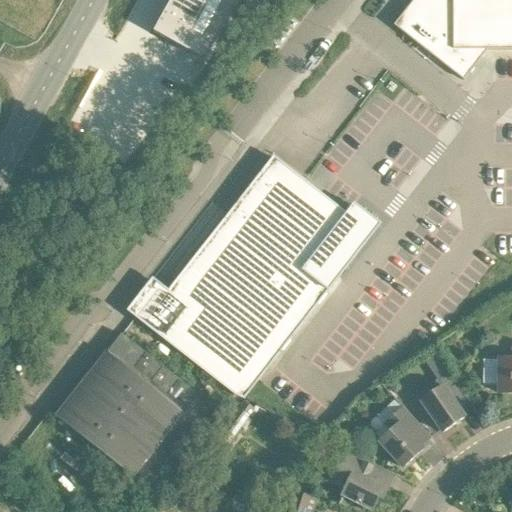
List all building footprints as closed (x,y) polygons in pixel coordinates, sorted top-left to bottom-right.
[(171,0),(153,33),(205,63),(240,0),(171,0)] [(511,0),(414,0),(406,11),(394,26),(412,41),(414,43),(463,81),(487,51),(511,51),(511,0)] [(335,284),(339,280),(340,278),(381,226),(354,206),(350,211),(349,213),(346,216),(288,171),(273,159),(228,217),(169,292),(164,299),(161,296),(149,286),(148,286),(128,312),(135,318),(234,395),(244,400),(258,382),(260,379),(328,292),(335,284)] [(20,350),(22,348),(32,334),(19,324),(7,340),(20,350)] [(122,336),(119,339),(56,419),(146,490),(211,407),(122,336)] [(498,383),(511,382),(511,340),(499,340),(498,383)] [(484,381),(497,381),(498,355),(485,355),(484,381)] [(431,418),(443,434),(464,419),(460,412),(469,406),(449,375),(438,383),(442,388),(421,403),(423,406),(419,408),(427,421),(431,418)] [(231,444),(249,418),(256,409),(245,402),(239,411),(233,407),(215,432),(231,444)] [(404,409),(403,410),(373,437),(403,469),(423,450),(421,447),(431,438),(404,409)] [(372,511),(379,498),(383,500),(395,476),(346,452),(334,475),(349,483),(342,497),(371,511),(372,511)] [(288,508),(279,504),(276,511),(310,511),(314,501),(293,493),(288,508)]
